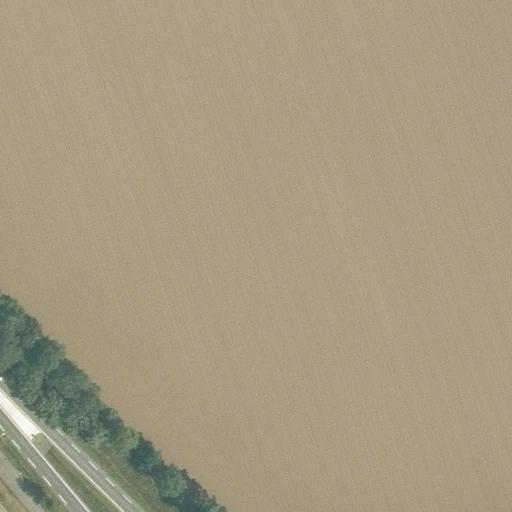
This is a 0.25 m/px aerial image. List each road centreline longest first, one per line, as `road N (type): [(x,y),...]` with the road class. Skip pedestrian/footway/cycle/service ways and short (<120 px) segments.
road 1 (primary): [(130,511),(0,386)]
road 2 (primary): [(0,414),(76,511)]
